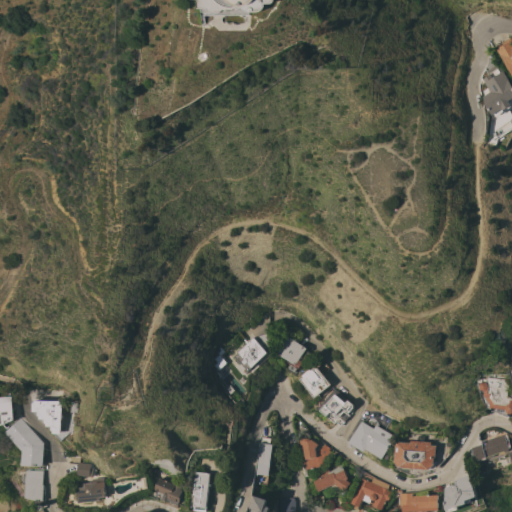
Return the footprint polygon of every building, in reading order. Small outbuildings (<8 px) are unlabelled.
[(275,0),(274,1),(274,2),(273,3),(271,4),(270,4),(265,4),(264,8),(262,10),(261,11),(258,12),(250,12),(250,15),(209,15),(209,12),(201,12),(201,8),(198,8),(198,2),(198,0),(275,0)] [(511,75),(496,50),(496,49),(495,47),(509,37),(511,41),(511,75)] [(511,104),(502,111),(500,114),(499,115),(497,115),(496,115),(496,114),(492,117),(485,105),(484,106),(482,96),(489,92),(484,83),(484,82),(482,79),(487,75),(485,72),(498,63),(511,86),(511,104)] [(263,350),(266,352),(250,368),(245,363),(243,365),(240,362),(241,360),(235,353),(251,337),(268,333),(269,344),(263,350)] [(301,355),(304,357),(297,369),(296,369),(293,372),(287,368),(290,363),(277,354),(278,352),(276,351),(285,336),(305,348),(301,355)] [(225,363),(216,370),(212,365),(215,363),(212,359),(217,354),(225,363)] [(316,396),(314,394),(312,396),(300,382),(303,379),(301,377),(314,366),(329,384),(316,396)] [(503,382),(508,382),(507,397),(511,398),(511,414),(509,414),(509,416),(491,411),(491,408),(488,407),(483,400),(485,399),(485,397),(482,397),(482,391),(481,391),(478,390),(477,387),(477,385),(478,383),(474,383),(475,379),(484,379),(484,378),(503,379),(503,382)] [(234,391),(229,394),(225,389),(229,385),(234,391)] [(333,388),(347,399),(348,399),(351,400),(352,401),(352,403),(353,405),(345,415),(348,417),(340,426),(327,415),(325,418),(315,409),(333,388)] [(0,396),(13,396),(14,407),(12,407),(14,420),(3,425),(1,412),(0,412),(0,396)] [(58,401),(61,405),(61,434),(53,434),(53,430),(51,430),(51,426),(46,426),(46,423),(44,423),(44,419),(39,419),(39,416),(37,416),(37,411),(32,411),(33,400),(58,401)] [(43,443),(43,466),(22,466),(22,452),(4,432),(20,418),(43,443)] [(381,459),(365,450),(363,452),(348,442),(361,421),(371,428),(373,424),(391,435),(389,439),(392,440),(381,459)] [(480,444),(480,443),(486,440),(494,437),(494,438),(503,434),(505,439),(507,444),(506,444),(508,449),(510,448),(511,450),(511,449),(511,463),(510,464),(508,456),(481,466),(478,459),(474,461),(470,448),(471,448),(480,444)] [(261,437),(270,439),(270,444),(273,445),(269,476),(256,474),(261,437)] [(329,448),(328,450),(329,452),(319,467),(304,470),(298,440),(310,438),(311,443),(313,442),(316,454),(323,444),(329,448)] [(395,443),(394,460),(392,461),(399,468),(427,470),(434,465),(433,464),(433,459),(434,458),(435,448),(436,446),(430,445),(430,442),(409,441),(409,443),(395,443)] [(90,464),(90,468),(93,468),(92,476),(89,476),(89,477),(76,475),(77,463),(90,464)] [(318,472),(326,468),(328,472),(338,467),(342,468),(347,479),(345,480),(350,483),(344,491),(337,486),(336,490),(330,489),(331,485),(318,491),(313,481),(317,479),(315,475),(315,474),(318,472)] [(34,470),(34,469),(43,469),(43,490),(44,490),(43,501),(37,501),(24,497),(25,470),(34,470)] [(210,473),(208,511),(194,511),(195,506),(190,506),(191,494),(194,495),(195,472),(210,473)] [(476,496),(475,497),(470,499),(471,501),(470,502),(466,503),(467,504),(457,507),(457,508),(456,510),(450,511),(446,511),(445,506),(445,488),(453,485),(455,485),(454,481),(469,475),(476,496)] [(76,489),(84,488),(83,484),(90,483),(89,480),(104,477),(106,480),(107,485),(105,488),(106,496),(104,497),(101,500),(78,503),(76,489)] [(165,502),(163,501),(166,494),(153,490),(158,478),(165,480),(168,481),(182,487),(181,490),(183,491),(181,494),(182,495),(177,509),(164,504),(165,503),(165,502)] [(351,499),(360,479),(372,484),(373,482),(376,483),(375,485),(389,491),(391,492),(387,502),(385,501),(381,510),(371,506),(374,501),(370,500),(369,504),(361,501),(358,507),(357,507),(351,503),(351,499)] [(413,493),(413,494),(414,494),(414,496),(438,495),(438,511),(427,511),(402,511),(401,493),(413,493)] [(267,500),(265,506),(270,507),(268,511),(252,511),(250,511),(251,508),(250,508),(254,496),(267,500)] [(293,511),(279,511),(279,502),(293,502),(293,511)]
